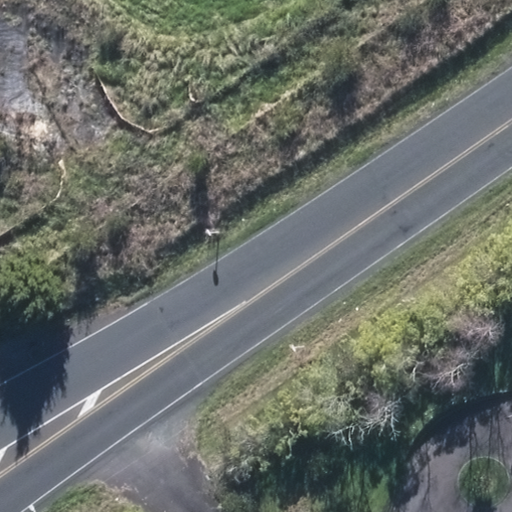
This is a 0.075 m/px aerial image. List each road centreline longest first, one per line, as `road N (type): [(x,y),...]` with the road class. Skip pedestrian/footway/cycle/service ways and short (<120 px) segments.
road 1 (tertiary): [(143,365),(511,106)]
road 2 (tertiary): [(143,365),(0,507)]
road 3 (unknown): [(143,365),(269,511)]
road 4 (tertiary): [(0,426),(143,365)]
